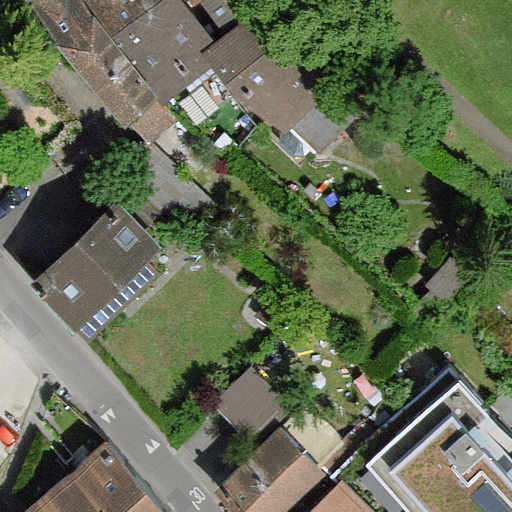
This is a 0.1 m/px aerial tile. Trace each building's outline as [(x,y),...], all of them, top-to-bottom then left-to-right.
[(150,80),(94,0),(43,0),(124,104),(150,80)] [(205,25),(185,0),(94,0),(150,80),(161,94),(214,51),(221,44),(205,25)] [(241,1),(239,0),(207,0),(219,16),(241,1)] [(246,8),(241,1),(219,16),(205,25),(221,44),(214,51),(247,89),(287,120),(289,117),(336,72),(306,54),(285,55),(246,8)] [(374,95),(336,72),(289,117),(293,120),(316,143),(321,149),(374,95)] [(178,113),(161,94),(150,80),(124,104),(121,107),(147,137),(178,113)] [(316,143),(293,120),(282,131),(283,141),(296,154),(307,153),(316,143)] [(139,182),(163,206),(174,207),(184,198),(196,185),(147,137),(120,164),(139,182)] [(116,204),(141,228),(163,206),(139,182),(116,204)] [(223,210),(196,185),(184,198),(212,223),(223,210)] [(116,204),(38,278),(69,315),(114,273),(131,291),(157,267),(139,249),(151,237),(141,228),(116,204)] [(86,335),(131,291),(114,273),(69,315),(86,335)] [(291,305),(273,292),(257,314),(275,327),(291,305)] [(242,388),(226,406),(252,429),(268,411),(242,388)] [(429,425),(407,402),(383,425),(405,448),(429,425)] [(284,425),(222,481),(249,511),(265,511),(308,474),(334,449),(319,432),(304,446),(284,425)] [(80,469),(115,511),(172,511),(112,439),(80,469)] [(459,473),(437,450),(414,473),(435,495),(459,473)] [(428,511),(369,452),(346,475),(380,511),(428,511)] [(31,511),(115,511),(80,469),(31,511)] [(326,494),(306,511),(380,511),(346,475),(326,494)]
